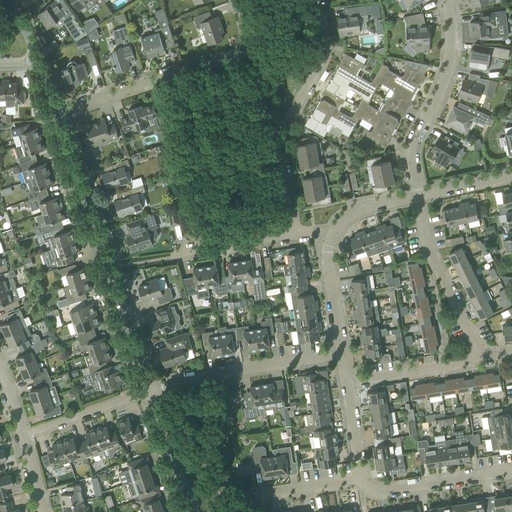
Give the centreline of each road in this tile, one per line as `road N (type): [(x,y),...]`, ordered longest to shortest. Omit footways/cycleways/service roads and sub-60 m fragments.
road 1 (residential): [(147,389),(55,114)]
road 2 (residential): [(55,114),(230,59),(246,38),(237,0)]
road 3 (residential): [(293,234),(277,149),(321,56),(317,0)]
road 4 (residential): [(416,197),(410,146),(443,85),(445,0)]
road 5 (residential): [(147,389),(341,355)]
road 6 (residential): [(479,357),(427,253),(416,197)]
road 7 (residential): [(361,478),(382,492),(511,470)]
road 8 (residential): [(346,382),(479,357)]
road 9 (residential): [(21,434),(147,389)]
road 10 (residential): [(191,511),(147,389)]
road 11 (residential): [(169,255),(293,234)]
road 12 (residential): [(341,355),(327,259),(331,233)]
road 13 (residential): [(258,511),(257,494),(361,478)]
